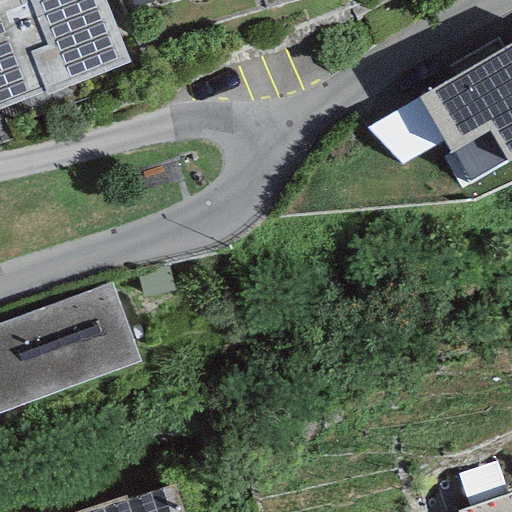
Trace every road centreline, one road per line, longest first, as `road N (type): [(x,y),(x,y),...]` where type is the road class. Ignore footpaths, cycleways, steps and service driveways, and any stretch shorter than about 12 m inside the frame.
road 1 (residential): [(0,286),(221,207),(273,140)]
road 2 (residential): [(273,140),(208,126),(164,130),(0,170)]
road 3 (residential): [(273,140),(423,35),(489,0)]
